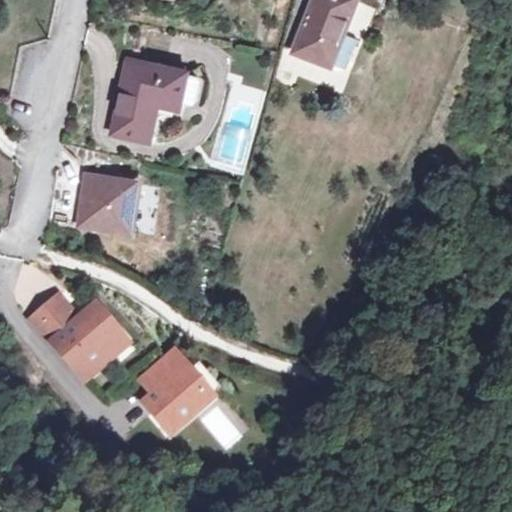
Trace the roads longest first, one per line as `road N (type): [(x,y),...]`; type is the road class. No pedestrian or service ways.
road 1 (residential): [(15,246),(28,228),(74,0)]
road 2 (track): [(15,246),(117,280),(166,312)]
